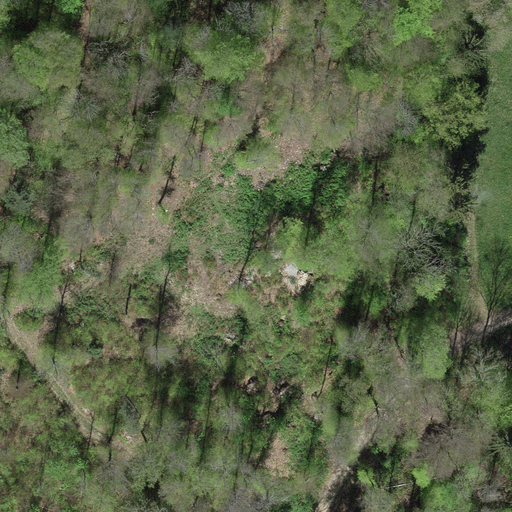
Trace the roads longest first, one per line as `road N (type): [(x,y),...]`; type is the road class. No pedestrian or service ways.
road 1 (track): [(321,511),(413,373),(511,308)]
road 2 (track): [(0,315),(82,419),(155,472),(179,511)]
